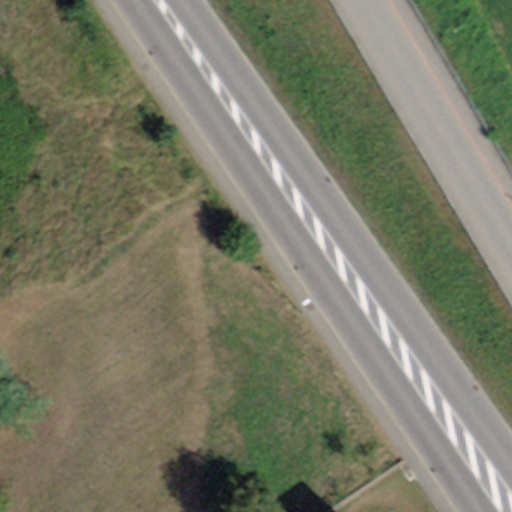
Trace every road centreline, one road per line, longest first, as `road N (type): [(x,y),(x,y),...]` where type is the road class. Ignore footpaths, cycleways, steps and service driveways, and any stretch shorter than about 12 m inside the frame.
road 1 (primary): [(510,511),(156,0)]
road 2 (unclassified): [(511,247),(364,0)]
